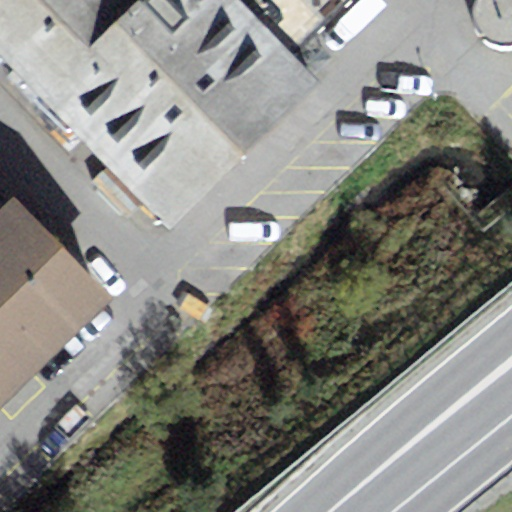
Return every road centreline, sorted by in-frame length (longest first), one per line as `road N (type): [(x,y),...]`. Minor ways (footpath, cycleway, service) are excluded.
road 1 (primary): [(511,332),(304,511)]
road 2 (primary): [(511,419),(394,511)]
